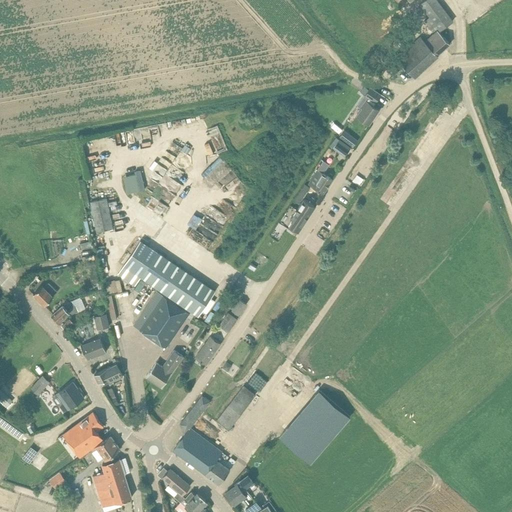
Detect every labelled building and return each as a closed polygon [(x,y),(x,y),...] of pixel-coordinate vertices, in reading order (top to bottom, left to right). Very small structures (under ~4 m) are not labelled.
[(453,21),(437,0),(424,0),(420,3),(429,16),(423,21),(432,32),(438,28),(440,31),(453,21)] [(422,38),(394,65),(399,70),(404,65),(416,77),(436,58),(436,57),(450,44),(444,36),(439,32),(427,43),(422,38)] [(357,116),(361,119),(369,125),(380,110),(374,105),(381,95),(370,87),(358,105),(362,108),(357,116)] [(336,114),(331,118),(334,123),(340,118),(336,114)] [(353,147),(358,140),(345,130),(340,137),(353,147)] [(339,140),(333,148),(345,156),(351,148),(339,140)] [(163,167),(167,161),(160,156),(156,162),(163,167)] [(318,170),(309,184),(323,194),(333,180),(323,173),(329,165),(323,161),(318,170)] [(135,174),(129,175),(133,192),(145,190),(141,170),(135,171),(135,174)] [(114,180),(87,186),(90,202),(96,232),(113,229),(124,226),(114,180)] [(305,184),(294,200),(299,203),(310,187),(305,184)] [(288,226),(290,227),(298,233),(315,207),(304,199),(293,215),(291,219),(292,220),(288,226)] [(160,209),(159,216),(173,219),(175,211),(160,209)] [(85,226),(90,224),(87,217),(82,219),(85,226)] [(198,316),(215,291),(140,240),(123,265),(198,316)] [(91,267),(93,275),(89,276),(91,284),(99,282),(94,261),(87,263),(88,268),(91,267)] [(27,280),(31,284),(38,277),(34,273),(27,280)] [(48,283),(44,287),(42,286),(33,295),(45,306),(54,297),(53,296),(57,292),(48,283)] [(236,303),(245,293),(238,287),(229,298),(236,303)] [(157,291),(134,326),(166,348),(190,314),(157,291)] [(112,294),(107,295),(111,315),(117,314),(112,294)] [(64,305),(51,316),(58,324),(65,318),(70,314),(85,307),(82,299),(70,302),(64,305)] [(240,299),(232,310),(239,315),(246,304),(240,299)] [(219,326),(229,333),(238,319),(229,313),(219,326)] [(109,326),(106,314),(94,316),(97,329),(109,326)] [(62,326),(65,330),(73,324),(69,319),(62,326)] [(196,358),(198,359),(206,365),(221,343),(211,336),(196,358)] [(99,339),(90,342),(81,346),(87,360),(106,351),(99,339)] [(183,356),(174,350),(163,367),(156,362),(146,377),(162,387),(173,370),(173,371),(183,356)] [(288,360),(285,364),(293,370),(296,366),(288,360)] [(226,362),(223,367),(228,371),(232,366),(226,362)] [(116,363),(103,370),(94,375),(99,383),(102,382),(103,385),(123,376),(116,363)] [(36,383),(31,388),(38,394),(43,389),(50,382),(43,376),(36,383)] [(54,396),(53,399),(57,405),(62,405),(60,406),(64,412),(84,398),(73,382),(54,396)] [(286,399),(293,391),(282,383),(276,392),(286,399)] [(244,386),(229,404),(217,420),(229,429),(255,395),(244,386)] [(0,400),(7,407),(13,401),(0,388),(0,400)] [(319,391),(279,438),(309,464),(350,417),(319,391)] [(191,427),(210,401),(202,395),(180,425),(184,436),(173,450),(219,484),(225,476),(236,461),(231,457),(228,462),(226,460),(228,457),(222,451),(191,427)] [(94,412),(63,433),(80,456),(104,439),(97,430),(104,426),(94,412)] [(121,449),(111,435),(91,449),(99,460),(104,456),(106,459),(121,449)] [(65,437),(56,441),(62,452),(71,447),(65,437)] [(23,458),(41,471),(49,460),(31,447),(23,458)] [(104,472),(92,475),(102,506),(108,504),(123,499),(132,496),(124,473),(130,471),(125,456),(119,458),(102,464),(104,472)] [(177,492),(175,494),(179,498),(182,495),(190,485),(170,469),(163,477),(170,483),(168,486),(169,487),(170,486),(177,492)] [(59,473),(50,480),(56,489),(66,482),(59,473)] [(254,482),(248,474),(234,485),(235,486),(226,494),(234,504),(245,495),(247,498),(251,495),(245,489),(254,482)] [(185,506),(185,507),(190,511),(207,511),(206,509),(205,510),(203,507),(208,502),(198,492),(196,495),(192,491),(182,502),(185,506)]
